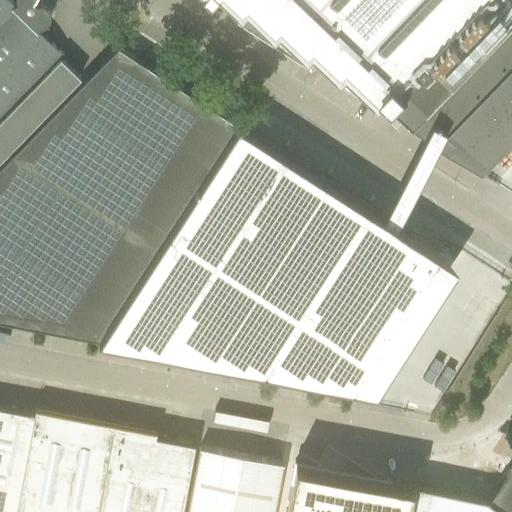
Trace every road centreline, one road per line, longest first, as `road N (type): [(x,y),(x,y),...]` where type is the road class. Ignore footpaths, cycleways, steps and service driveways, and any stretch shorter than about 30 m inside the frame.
road 1 (unclassified): [(0,356),(431,438),(485,422),(511,388)]
road 2 (unclassified): [(511,233),(157,0)]
